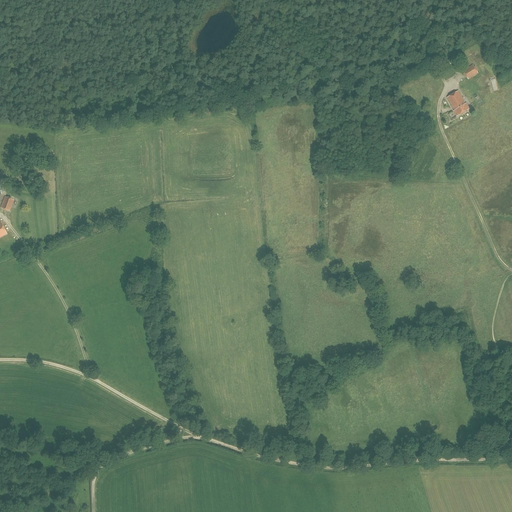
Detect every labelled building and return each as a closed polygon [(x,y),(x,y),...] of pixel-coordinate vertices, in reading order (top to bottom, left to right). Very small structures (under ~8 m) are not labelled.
[(482,52),(472,59),(474,61),(484,55),(482,52)] [(454,57),(448,60),(451,65),(457,62),(454,57)] [(477,65),(474,67),(473,65),(463,71),(469,79),(478,73),(477,71),(480,69),(477,65)] [(482,79),(486,86),(496,81),(492,74),(482,79)] [(466,103),(465,104),(458,91),(447,98),(455,110),(454,111),(457,116),(470,109),(466,103)] [(10,211),(14,200),(11,199),(12,198),(8,196),(7,197),(5,196),(1,208),(4,209),(3,209),(3,210),(7,211),(8,210),(10,211)] [(16,226),(29,223),(28,217),(14,220),(16,226)]
